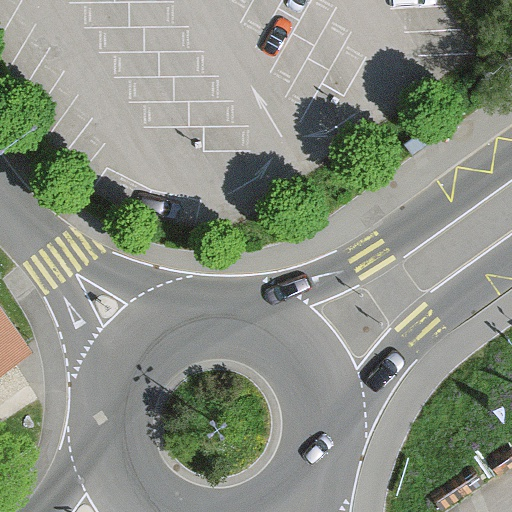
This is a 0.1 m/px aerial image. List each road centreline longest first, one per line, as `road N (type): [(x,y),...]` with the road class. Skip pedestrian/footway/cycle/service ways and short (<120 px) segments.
road 1 (secondary): [(511,157),(368,255),(228,322)]
road 2 (secondary): [(326,414),(416,325),(511,256)]
road 3 (unclassified): [(144,352),(0,198)]
road 4 (secondary): [(326,414),(303,361),(256,328),(228,322)]
